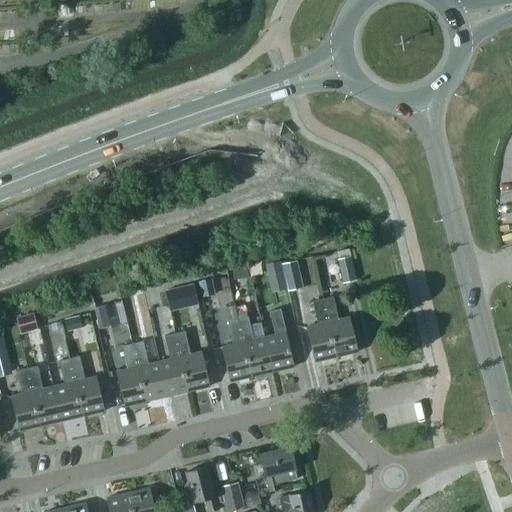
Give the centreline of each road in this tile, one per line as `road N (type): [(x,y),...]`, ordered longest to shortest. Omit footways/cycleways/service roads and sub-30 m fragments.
road 1 (residential): [(0,484),(22,488),(141,461),(180,436),(295,408),(335,421),(396,483)]
road 2 (tertiary): [(510,439),(420,101)]
road 3 (primary): [(0,186),(235,99)]
road 4 (residential): [(396,483),(412,469),(510,439)]
